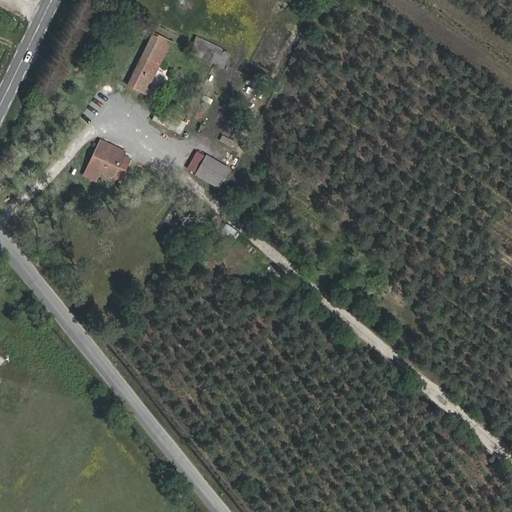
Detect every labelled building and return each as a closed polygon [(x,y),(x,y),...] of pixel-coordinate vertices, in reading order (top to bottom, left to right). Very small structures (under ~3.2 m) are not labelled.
[(191,53),(225,69),(232,53),(198,37),(191,53)] [(142,77),(145,80),(156,58),(139,47),(127,68),(142,77)] [(135,101),(145,80),(142,77),(127,68),(107,105),(126,117),(132,105),(135,101)] [(179,120),(175,132),(182,134),(186,122),(179,120)] [(223,135),(220,141),(235,148),(238,142),(223,135)] [(149,154),(152,156),(157,145),(148,140),(146,143),(132,136),(131,138),(149,154)] [(150,158),(152,156),(149,154),(131,138),(128,144),(150,158)] [(198,150),(186,171),(220,189),(231,169),(198,150)] [(78,165),(66,185),(93,201),(101,190),(93,185),(97,176),(78,165)] [(226,223),(222,232),(235,237),(239,229),(226,223)]
